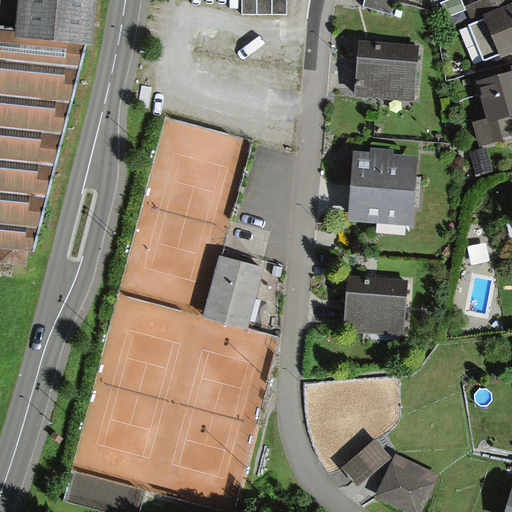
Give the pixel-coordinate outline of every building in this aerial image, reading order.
[(82,51),(86,0),(16,0),(13,44),(77,50),(82,51)] [(243,0),(244,15),(287,15),(287,0),(243,0)] [(364,0),(363,6),(390,14),(394,0),(364,0)] [(446,0),(441,2),(446,16),(465,9),(461,0),(446,0)] [(471,26),(485,59),(500,53),(501,56),(511,51),(511,0),(487,0),(470,8),(476,23),(471,26)] [(355,95),(414,101),(419,45),(361,39),(355,95)] [(13,44),(0,43),(0,265),(27,266),(77,50),(13,44)] [(488,117),(511,111),(511,72),(477,81),(485,116),(471,119),(475,141),(493,137),(488,117)] [(348,221),(413,226),(419,156),(394,154),(395,149),(370,147),(370,152),(354,151),(348,221)] [(247,330),(264,268),(220,256),(204,318),(247,330)] [(343,329),(403,334),(409,280),(349,274),(343,329)] [(419,324),(430,324),(431,304),(420,304),(419,324)] [(356,485),(392,457),(377,439),(342,467),(356,485)] [(376,498),(406,511),(421,511),(439,474),(396,454),(376,498)]
